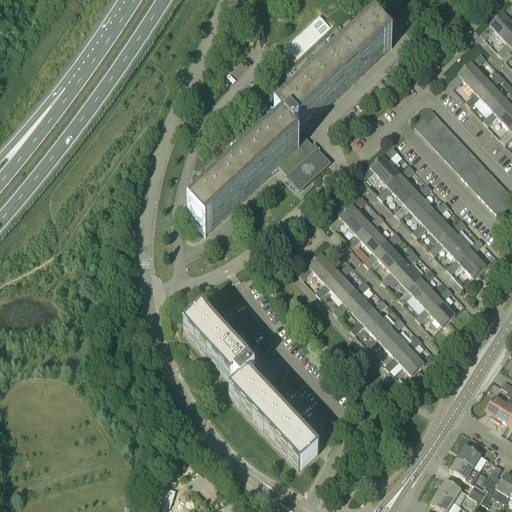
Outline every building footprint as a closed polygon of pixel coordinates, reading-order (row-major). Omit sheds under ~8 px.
[(511,27),(507,22),(511,17),(511,8),(497,22),(496,22),(495,22),(511,40),(511,27)] [(319,19),(286,50),(297,62),(330,31),(319,19)] [(506,47),(511,42),(511,40),(495,22),(495,23),(495,24),(480,38),(485,43),(494,34),(506,47)] [(312,148),(300,135),(391,50),(391,51),(391,50),(373,31),(278,120),(274,124),(273,124),(281,132),(187,219),(205,239),(205,238),(278,170),(297,192),(309,181),(311,182),(327,167),(316,154),(315,155),(310,150),(312,148)] [(511,42),(506,47),(497,56),(502,61),(506,64),(511,59),(508,55),(511,52),(511,53),(511,42)] [(488,85),(475,72),(485,63),(480,57),(465,72),(465,71),(464,72),(481,91),(488,85)] [(475,97),(481,91),(464,72),(463,73),(448,88),(453,93),(456,89),(458,91),(461,88),(459,87),(462,84),(475,97)] [(505,103),(492,90),(502,81),(497,76),(494,79),(491,81),(491,82),(488,85),(481,91),(499,110),(505,103)] [(492,116),(499,110),(481,91),(475,97),(465,106),(470,111),(479,102),(492,115),(492,116)] [(511,110),(510,108),(511,106),(511,96),(505,103),(499,110),(511,123),(511,110)] [(509,134),(511,131),(511,123),(499,110),(492,116),(492,115),(482,124),(487,130),(497,121),(509,134)] [(427,127),(436,119),(431,114),(423,122),(427,127)] [(431,131),(440,123),(436,119),(427,127),(431,131)] [(418,135),(427,127),(423,122),(414,130),(418,135)] [(436,136),(444,127),(440,123),(431,131),(436,136)] [(422,139),(431,131),(427,127),(418,135),(422,139)] [(440,140),(448,132),(444,127),(436,136),(440,140)] [(431,131),(422,139),(427,144),(436,136),(431,131)] [(511,131),(509,134),(500,143),(504,148),(511,140),(511,131)] [(444,144),(453,136),(448,132),(440,140),(444,144)] [(436,136),(427,144),(431,148),(440,140),(436,136)] [(448,149),(457,141),(453,136),(444,144),(448,149)] [(440,140),(431,148),(435,153),(444,144),(440,140)] [(452,153),(461,145),(457,141),(448,149),(452,153)] [(439,157),(448,149),(444,144),(435,153),(439,157)] [(456,158),(465,149),(461,145),(452,153),(456,158)] [(443,162),(452,153),(448,149),(439,157),(443,162)] [(460,162),(469,154),(465,149),(456,158),(460,162)] [(400,178),(399,178),(387,165),(397,156),(392,151),(377,165),(376,165),(393,184),(400,178)] [(447,166),(456,158),(452,153),(443,162),(447,166)] [(464,166),(473,158),(469,154),(460,162),(464,166)] [(451,170),(460,162),(456,158),(447,166),(451,170)] [(469,171),(477,163),(473,158),(464,166),(469,171)] [(456,175),(464,166),(460,162),(451,170),(456,175)] [(473,175),(481,167),(477,163),(469,171),(473,175)] [(387,190),(393,184),(376,165),(375,166),(375,167),(360,181),(365,186),(374,177),(386,190),(387,190)] [(460,179),(469,171),(464,166),(456,175),(460,179)] [(477,180),(486,172),(481,167),(473,175),(477,180)] [(417,197),(417,196),(404,183),(414,174),(409,169),(407,171),(405,173),(401,176),(399,178),(400,178),(393,184),(410,202),(417,197)] [(464,184),(473,175),(469,171),(460,179),(464,184)] [(481,184),(490,176),(486,172),(477,180),(481,184)] [(468,188),(477,180),(473,175),(464,184),(468,188)] [(485,189),(494,180),(490,176),(481,184),(485,189)] [(477,180),(468,188),(472,192),(481,184),(477,180)] [(489,193),(498,185),(494,180),(485,189),(489,193)] [(404,209),(410,202),(393,184),(387,190),(386,190),(384,192),(380,196),(377,199),(382,204),(391,195),(404,208),(404,209)] [(481,184),(472,192),(476,197),(485,189),(481,184)] [(493,197),(502,189),(498,185),(489,193),(493,197)] [(434,215),(421,201),(431,193),(426,187),(423,190),(417,196),(417,197),(410,202),(428,221),(434,215)] [(414,194),(417,196),(423,190),(421,187),(414,194)] [(480,201),(489,193),(485,189),(476,197),(480,201)] [(498,202),(506,194),(502,189),(493,197),(498,202)] [(485,206),(493,197),(489,193),(480,201),(485,206)] [(502,206),(510,198),(506,194),(498,202),(502,206)] [(489,210),(498,202),(493,197),(485,206),(489,210)] [(502,206),(506,211),(511,205),(511,199),(510,198),(502,206)] [(369,227),(356,214),(366,205),(361,200),(346,214),(345,214),(362,233),(369,227)] [(421,227),(428,221),(410,202),(404,209),(404,208),(401,210),(397,215),(394,217),(399,223),(408,214),(421,227)] [(493,214),(502,206),(498,202),(489,210),(493,214)] [(451,233),(439,220),(448,211),(444,206),(435,214),(434,215),(428,221),(445,239),(451,233)] [(497,219),(506,211),(502,206),(493,214),(497,219)] [(356,239),(362,233),(345,214),(344,215),(344,216),(329,230),(334,235),(343,226),(356,239)] [(386,245),(373,232),(383,223),(378,218),(369,227),(362,233),(379,251),(386,245)] [(438,245),(445,239),(428,221),(421,227),(411,236),(416,241),(426,232),(438,245)] [(468,252),(468,251),(456,238),(465,229),(461,224),(457,227),(454,230),(451,233),(445,239),(462,258),(468,252)] [(373,257),(379,251),(362,233),(356,239),(346,248),(351,253),(360,244),(373,257)] [(403,264),(390,250),(400,241),(395,236),(386,245),(379,251),(397,270),(403,264)] [(455,264),(462,258),(445,239),(438,245),(429,254),(433,259),(443,250),(455,263),(455,264)] [(462,258),(479,276),(486,270),(473,257),(483,248),(478,242),(468,251),(468,252),(462,258)] [(338,276),(326,263),(335,254),(330,249),(315,263),(315,262),(314,264),(331,282),(338,276)] [(390,276),(397,270),(379,251),(373,257),(363,266),(368,272),(378,263),(390,276)] [(420,282),(408,269),(417,260),(413,255),(403,264),(397,270),(414,288),(420,282)] [(473,282),(479,276),(462,258),(455,264),(455,263),(446,272),(451,278),(460,269),(473,282)] [(325,288),(331,282),(314,264),(313,264),(298,279),(303,284),(312,275),(325,288)] [(355,294),(343,281),(352,272),(347,267),(338,276),(331,282),(348,301),(355,294)] [(407,294),(414,288),(397,270),(390,276),(380,285),(385,290),(395,281),(407,294)] [(437,301),(437,300),(425,287),(435,278),(430,273),(420,282),(414,288),(431,306),(437,301)] [(342,306),(348,301),(331,282),(325,288),(315,297),(320,302),(329,293),(342,306)] [(373,313),(372,313),(360,299),(369,290),(365,285),(355,294),(348,301),(366,319),(373,313)] [(440,295),(444,291),(440,287),(436,291),(440,295)] [(424,313),(431,306),(414,288),(407,294),(398,303),(402,308),(412,299),(424,312),(424,313)] [(431,306),(448,325),(455,319),(442,306),(452,297),(447,291),(437,300),(437,301),(431,306)] [(238,302),(244,317),(251,315),(245,300),(238,302)] [(359,325),(366,319),(348,301),(342,306),(332,315),(337,320),(347,311),(359,325)] [(390,331),(389,331),(377,318),(387,309),(382,304),(372,313),(373,313),(366,319),(383,337),(390,331)] [(442,331),(448,325),(431,306),(424,313),(424,312),(415,321),(420,327),(429,318),(442,331)] [(250,367),(206,321),(202,317),(183,335),(230,385),(234,383),(239,388),(228,398),(299,474),(319,456),(248,381),(254,376),(253,375),(259,370),(254,364),(250,367)] [(377,343),(383,337),(366,319),(359,325),(350,334),(355,339),(364,330),(376,343),(377,343)] [(407,349),(394,336),(404,327),(399,322),(389,331),(390,331),(383,337),(400,356),(407,349)] [(394,362),(400,356),(383,337),(377,343),(376,343),(367,352),(372,357),(381,348),(393,361),(394,362)] [(400,356),(417,374),(424,368),(411,354),(421,345),(416,340),(407,349),(400,356)] [(411,380),(417,374),(400,356),(394,362),(393,361),(384,370),(389,375),(398,366),(411,380)] [(426,365),(431,359),(429,357),(423,362),(426,365)] [(511,395),(511,389),(504,385),(501,391),(507,395),(505,397),(509,400),(511,395)] [(496,421),(505,407),(494,400),(485,414),(496,421)] [(507,428),(511,419),(511,411),(505,407),(496,421),(507,428)] [(457,462),(473,472),(481,459),(465,449),(460,457),(460,458),(458,461),(457,461),(457,462)] [(479,475),(473,472),(457,462),(449,474),(471,488),(479,475)] [(494,485),(496,481),(502,472),(496,469),(491,478),(489,477),(487,480),(494,485)] [(209,503),(221,493),(202,473),(190,483),(209,503)] [(511,493),(511,480),(505,477),(501,484),(496,481),(494,485),(488,494),(483,501),(480,506),(487,510),(490,507),(488,506),(491,500),(504,508),(509,500),(509,499),(511,493)] [(437,496),(453,506),(459,509),(466,497),(445,483),(440,492),(438,495),(437,496)] [(483,501),(488,494),(484,492),(483,493),(474,488),(471,493),(483,501)] [(480,506),(483,501),(471,493),(467,499),(476,504),(475,506),(479,508),(480,506)] [(459,511),(461,510),(453,506),(437,496),(429,508),(435,511),(459,511)] [(157,508),(168,511),(171,502),(160,499),(157,508)]
